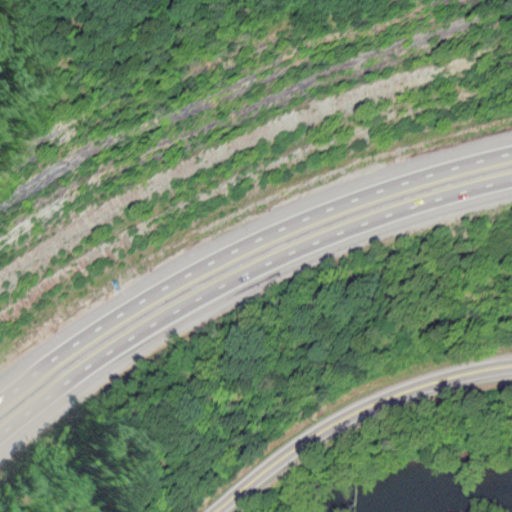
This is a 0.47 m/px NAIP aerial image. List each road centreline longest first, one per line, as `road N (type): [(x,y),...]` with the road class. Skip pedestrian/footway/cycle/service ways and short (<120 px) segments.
road 1 (motorway): [(0,439),(102,362),(262,270),(426,202),(511,181)]
road 2 (motorway): [(511,146),(332,200),(196,260),(0,395)]
road 3 (primary): [(511,363),(416,386),(343,416),(215,511)]
